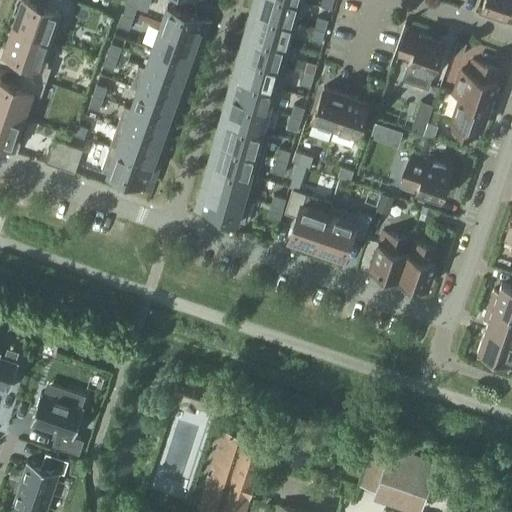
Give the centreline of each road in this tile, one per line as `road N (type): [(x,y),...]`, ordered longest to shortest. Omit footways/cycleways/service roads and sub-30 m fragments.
road 1 (residential): [(172,225),(449,317)]
road 2 (residential): [(172,225),(239,0)]
road 3 (residential): [(449,317),(511,130)]
road 4 (residential): [(0,167),(172,225)]
road 5 (residential): [(511,384),(434,363),(449,317)]
road 6 (residential): [(511,37),(397,0)]
